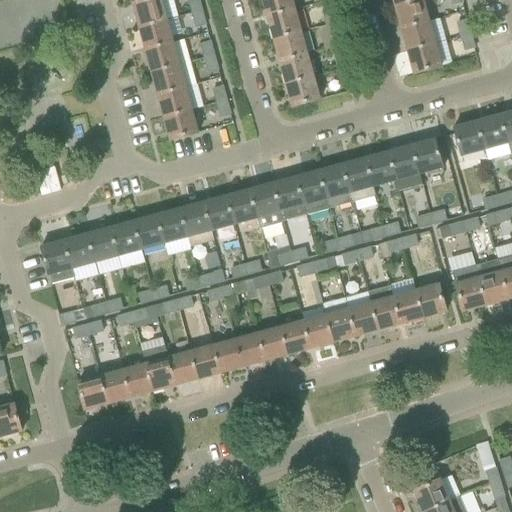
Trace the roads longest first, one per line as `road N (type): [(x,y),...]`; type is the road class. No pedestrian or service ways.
road 1 (residential): [(511,325),(62,447)]
road 2 (unclassified): [(114,511),(357,433)]
road 3 (residential): [(62,447),(48,391),(56,357),(45,320),(21,303),(0,234)]
road 4 (residential): [(124,165),(101,80),(120,57),(103,0)]
road 5 (unclassified): [(357,433),(511,383)]
road 6 (residential): [(124,165),(162,175),(271,143)]
road 7 (residential): [(271,143),(232,0)]
road 8 (residential): [(0,220),(73,201),(91,174),(124,165)]
road 9 (residential): [(391,110),(511,76)]
road 10 (residential): [(271,143),(391,110)]
